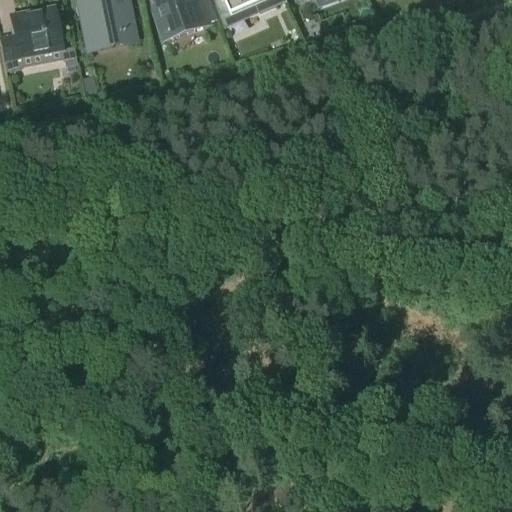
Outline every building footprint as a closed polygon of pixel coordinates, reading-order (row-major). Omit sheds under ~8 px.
[(124,0),(111,0),(76,7),(85,48),(133,38),(124,0)] [(192,0),(154,0),(158,10),(154,12),(159,27),(164,25),(168,39),(215,22),(208,1),(195,6),(192,0)] [(213,0),(221,21),(256,9),(258,16),(286,6),(283,0),(213,0)] [(53,10),(9,19),(13,39),(0,41),(0,50),(4,75),(20,72),(18,62),(61,54),(63,63),(64,63),(65,69),(76,67),(73,51),(61,53),(53,10)] [(97,97),(93,79),(80,81),(84,100),(97,97)]
